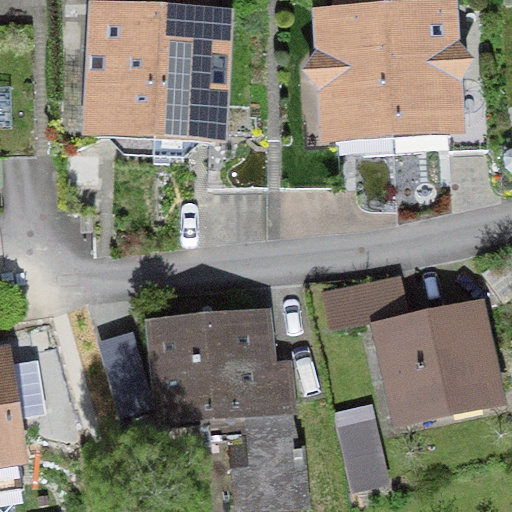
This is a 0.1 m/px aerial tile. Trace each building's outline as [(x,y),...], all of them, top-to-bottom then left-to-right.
[(390,11),(399,148),(470,143),(460,6),(390,11)] [(159,148),(164,14),(93,11),(87,145),(159,148)] [(399,148),(390,11),(317,16),(327,153),(399,148)] [(164,14),(159,148),(218,152),(228,151),(234,17),(164,14)] [(218,152),(217,197),(260,198),(261,153),(218,152)] [(277,156),(278,194),(326,194),(326,155),(277,156)] [(363,289),(323,298),(331,331),(371,322),(363,289)] [(379,332),(402,435),(511,410),(488,307),(379,332)] [(284,315),(151,328),(162,436),(296,422),(284,315)] [(0,352),(0,474),(32,469),(11,350),(0,352)] [(373,403),(333,414),(355,497),(394,486),(373,403)]
